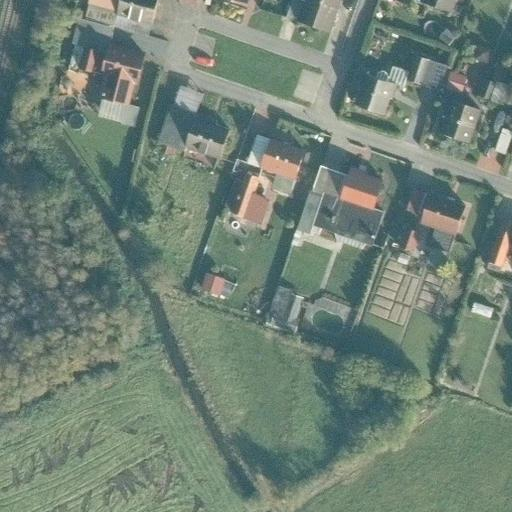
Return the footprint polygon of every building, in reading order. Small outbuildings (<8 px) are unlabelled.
[(153,28),(160,0),(121,0),(117,18),(153,28)] [(253,0),(215,0),(216,1),(249,12),(253,0)] [(340,0),(304,0),(298,24),(331,33),(340,0)] [(421,0),(420,5),(454,16),(459,0),(421,0)] [(483,44),(478,57),(493,62),(498,49),(483,44)] [(147,54),(108,45),(99,80),(104,81),(100,100),(130,107),(135,86),(139,87),(147,54)] [(99,54),(83,50),(78,74),(94,78),(99,54)] [(447,69),(414,58),(406,82),(439,93),(447,69)] [(396,88),(365,77),(354,106),(385,118),(396,88)] [(483,114),(448,100),(441,118),(446,119),(439,136),(469,148),(483,114)] [(232,136),(195,121),(184,150),(221,165),(232,136)] [(306,155),(256,138),(247,165),(297,183),(306,155)] [(347,178),(321,168),(312,193),(297,231),(312,237),(315,228),(372,250),(385,215),(375,211),(385,183),(351,170),(347,178)] [(259,182),(245,177),(231,215),(246,220),(259,182)] [(471,207),(413,190),(407,211),(421,216),(418,226),(461,239),(471,207)] [(511,223),(502,220),(486,265),(504,271),(506,267),(511,268),(511,223)] [(418,234),(408,231),(401,252),(411,256),(418,234)] [(225,282),(206,275),(200,293),(220,299),(225,282)] [(270,322),(297,332),(311,296),(283,286),(270,322)] [(493,309),(474,302),(470,312),(489,319),(493,309)]
